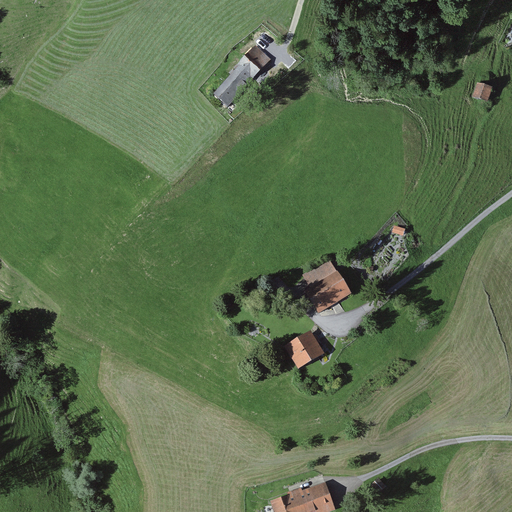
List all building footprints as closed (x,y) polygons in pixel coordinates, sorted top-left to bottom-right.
[(256,52),(216,98),(227,108),(267,62),(256,52)] [(490,90),(475,85),(470,100),(485,105),(490,90)] [(404,232),(393,229),(391,236),(401,239),(404,232)] [(306,292),(300,295),(313,318),(348,298),(327,263),(299,279),(306,292)] [(306,334),(278,350),(291,373),(319,357),(306,334)] [(330,511),(322,485),(265,504),(267,511),(330,511)]
